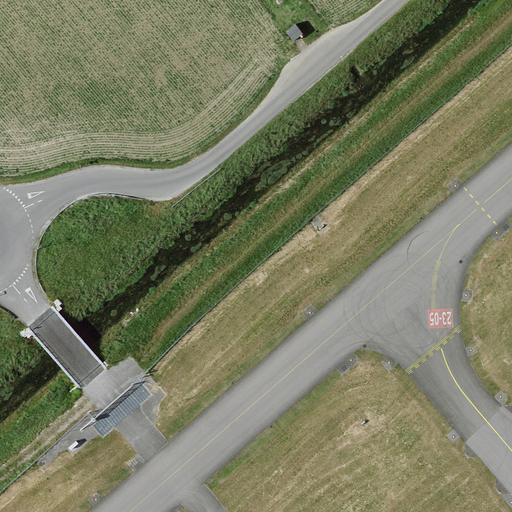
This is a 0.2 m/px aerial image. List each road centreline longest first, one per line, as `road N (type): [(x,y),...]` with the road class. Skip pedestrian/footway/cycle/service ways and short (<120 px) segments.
road 1 (tertiary): [(395,0),(195,172),(167,183),(78,184),(8,218)]
road 2 (unclassified): [(0,269),(210,511)]
